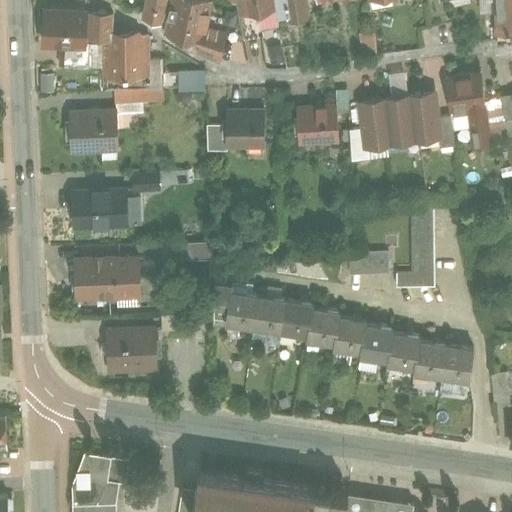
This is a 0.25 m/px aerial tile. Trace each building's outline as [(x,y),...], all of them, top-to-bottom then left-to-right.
[(196,34),(193,45),(221,52),(228,25),(208,19),(212,0),(142,0),(140,9),(164,15),(161,25),(196,34)] [(231,0),(234,11),(272,5),(271,0),(231,0)] [(271,0),(272,5),(274,14),(306,9),(304,0),(271,0)] [(511,28),(511,0),(489,0),(490,29),(511,28)] [(84,5),(36,3),(35,44),(83,45),(83,35),(102,36),(101,74),(144,75),(145,53),(145,31),(136,31),(136,28),(108,27),(109,9),(84,8),(84,5)] [(144,75),(144,83),(163,84),(163,67),(163,54),(145,53),(144,75)] [(174,67),(163,67),(163,84),(175,83),(175,85),(202,84),(201,68),(174,69),(174,67)] [(481,70),(446,74),(453,124),(471,122),(474,138),(490,136),(481,70)] [(144,83),(115,84),(115,97),(164,96),(163,84),(144,83)] [(362,123),(364,139),(368,139),(440,129),(434,86),(358,97),(362,123)] [(511,115),(511,91),(500,93),(504,117),(511,115)] [(334,99),(293,102),(295,141),(337,138),(334,99)] [(223,148),(223,142),(260,143),(260,105),(221,105),(221,122),(201,122),(202,149),(223,148)] [(64,107),(66,152),(113,150),(112,126),(119,126),(118,111),(112,111),(111,106),(64,107)] [(364,139),(362,123),(352,124),(352,153),(369,151),(368,139),(364,139)] [(133,169),(133,186),(161,185),(160,168),(133,169)] [(73,183),(74,227),(126,226),(126,182),(73,183)] [(430,286),(430,207),(407,207),(407,269),(394,269),(394,285),(430,286)] [(177,259),(206,258),(206,241),(177,242),(177,259)] [(97,253),(72,253),(72,298),(154,297),(154,275),(135,276),(135,253),(116,253),(116,247),(97,247),(97,253)] [(347,275),(386,274),(385,249),(346,250),(347,275)] [(408,367),(466,376),(470,344),(413,335),(414,331),(386,326),(387,323),(360,319),(361,314),(332,310),(333,306),(306,301),(306,299),(227,286),(228,281),(209,278),(206,295),(222,298),(218,319),(301,332),(301,334),(328,339),(327,343),(355,347),(355,352),(382,356),(381,359),(409,364),(408,367)] [(161,310),(161,325),(193,325),(193,310),(161,310)] [(158,321),(108,323),(110,370),(160,369),(158,321)] [(511,374),(510,370),(485,372),(489,402),(511,399),(511,374)] [(73,511),(99,511),(99,510),(117,509),(118,498),(115,498),(119,477),(133,479),(137,455),(84,446),(72,476),(73,499),(73,511)] [(181,511),(368,511),(370,502),(350,498),(347,511),(335,511),(340,487),(189,464),(181,511)] [(2,494),(2,489),(0,488),(0,511),(2,511),(3,509),(9,509),(9,494),(2,494)]
